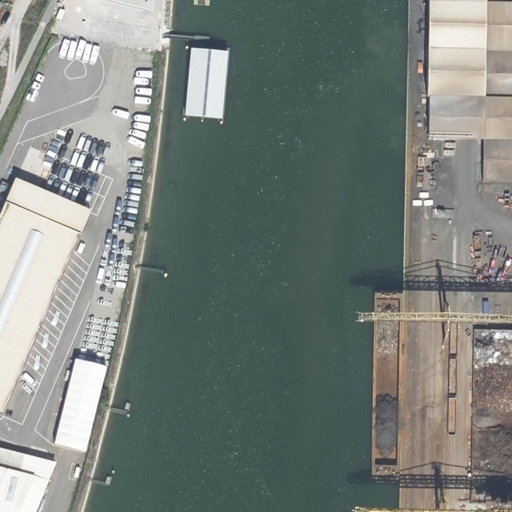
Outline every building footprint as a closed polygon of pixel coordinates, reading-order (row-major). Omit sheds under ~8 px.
[(431,0),(428,97),(484,98),(484,0),(431,0)] [(511,0),(484,0),(484,98),(483,140),(482,181),(511,180),(511,0)] [(483,140),(484,98),(428,97),(428,139),(483,140)] [(0,342),(16,349),(40,183),(8,168),(0,187),(0,342)] [(75,358),(55,444),(87,451),(106,365),(75,358)] [(0,453),(0,468),(20,473),(23,460),(0,453)] [(0,511),(34,511),(44,491),(31,486),(34,477),(20,473),(0,468),(0,511)]
